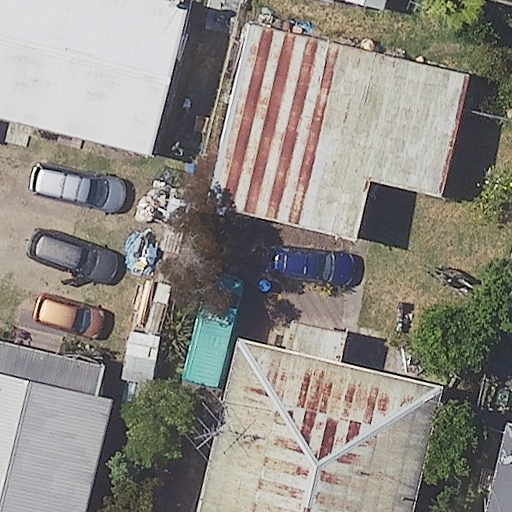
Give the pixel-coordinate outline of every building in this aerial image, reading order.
[(185,0),(0,0),(0,107),(148,145),(185,0)] [(465,62),(243,21),(211,197),(357,224),(367,167),(443,181),(465,62)] [(406,511),(452,306),(373,289),(361,344),(226,314),(182,511),(406,511)] [(77,511),(109,382),(0,355),(0,511),(77,511)] [(511,511),(511,408),(508,407),(484,511),(511,511)]
